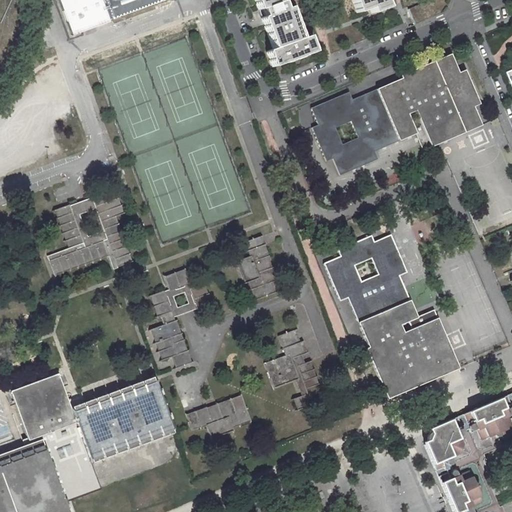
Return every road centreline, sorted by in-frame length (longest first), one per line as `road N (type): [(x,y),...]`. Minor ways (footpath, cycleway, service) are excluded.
road 1 (residential): [(221,0),(248,77),(275,93),(461,17)]
road 2 (residential): [(461,17),(511,138)]
